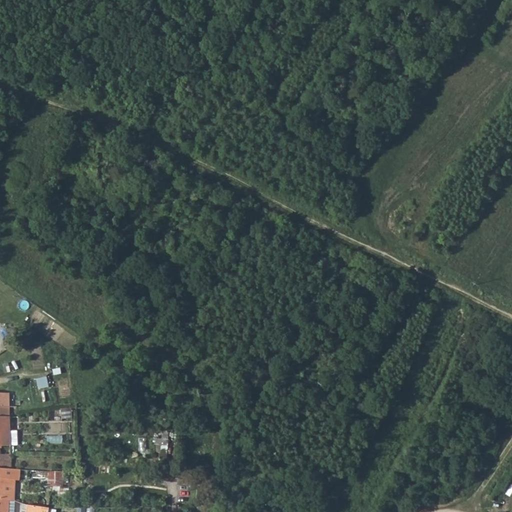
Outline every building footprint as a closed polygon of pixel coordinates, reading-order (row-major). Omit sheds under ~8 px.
[(39,387),(50,384),(47,375),(37,378),(39,387)] [(0,393),(0,406),(9,407),(9,393),(0,393)] [(0,406),(0,434),(10,434),(17,434),(16,431),(9,431),(9,415),(9,407),(0,406)] [(72,407),(60,408),(61,419),(72,418),(72,407)] [(157,433),(157,448),(168,448),(168,433),(157,433)] [(0,434),(0,447),(2,447),(2,446),(11,446),(10,434),(0,434)] [(0,447),(0,454),(11,455),(11,446),(2,446),(2,447),(0,447)] [(0,454),(0,468),(11,469),(11,455),(0,454)] [(0,468),(0,498),(9,499),(9,500),(15,500),(16,483),(17,483),(18,480),(20,480),(20,470),(11,469),(0,468)] [(63,473),(47,472),(47,487),(62,487),(63,473)] [(0,498),(0,511),(8,511),(9,500),(9,499),(0,498)]
